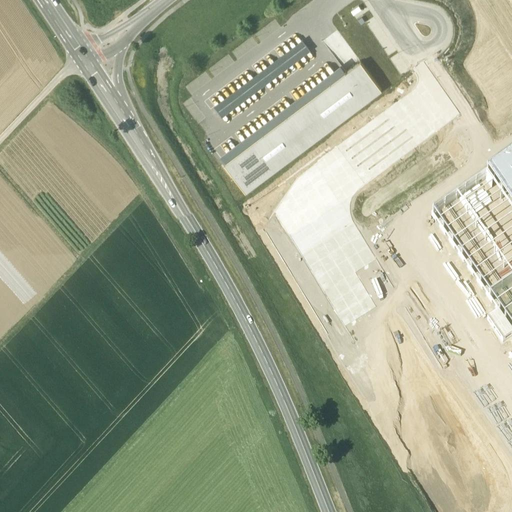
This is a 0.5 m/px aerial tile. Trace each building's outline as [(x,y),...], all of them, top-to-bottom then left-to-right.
[(213,105),(221,116),(310,50),(302,40),(213,105)] [(234,175),(245,191),(381,89),(359,61),(346,71),(224,162),(234,175)] [(218,155),(224,162),(346,71),(340,64),(218,155)] [(511,161),(429,219),(511,339),(511,161)] [(234,175),(224,162),(220,165),(230,178),(234,175)]
